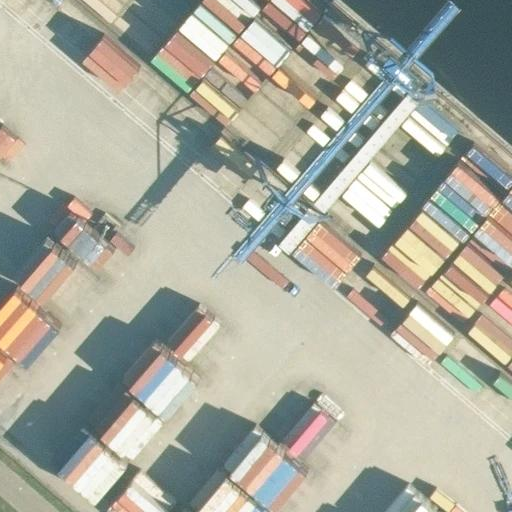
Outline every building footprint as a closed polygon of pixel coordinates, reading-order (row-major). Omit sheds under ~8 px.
[(45,22),(35,37),(70,59),(89,29),(49,3),(43,13),(38,10),(35,15),(45,22)] [(282,40),(336,79),(361,44),(307,5),(282,40)] [(447,124),(430,123),(429,140),(445,142),(447,124)] [(442,156),(430,173),(475,206),(487,189),(442,156)] [(281,234),(342,281),(364,252),(294,199),(266,236),(274,242),(281,234)] [(123,485),(233,333),(192,303),(157,352),(140,341),(108,385),(89,372),(59,414),(81,430),(67,449),(88,465),(91,462),(102,470),(123,485)] [(511,386),(487,365),(471,384),(511,419),(511,386)] [(282,511),(304,477),(303,476),(310,463),(325,472),(350,429),(318,411),(315,417),(296,406),(295,407),(274,426),(267,422),(259,430),(267,434),(259,447),(244,438),(212,468),(231,488),(197,469),(189,482),(208,501),(185,488),(168,503),(176,511),(174,511),(282,511)] [(460,511),(427,489),(411,511),(460,511)]
